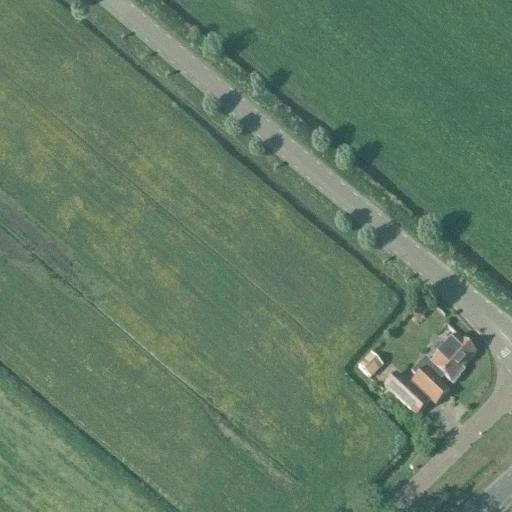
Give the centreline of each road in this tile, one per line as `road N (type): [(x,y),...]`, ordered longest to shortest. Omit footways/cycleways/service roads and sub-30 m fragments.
road 1 (tertiary): [(497,330),(109,0)]
road 2 (unclassified): [(390,511),(511,388)]
